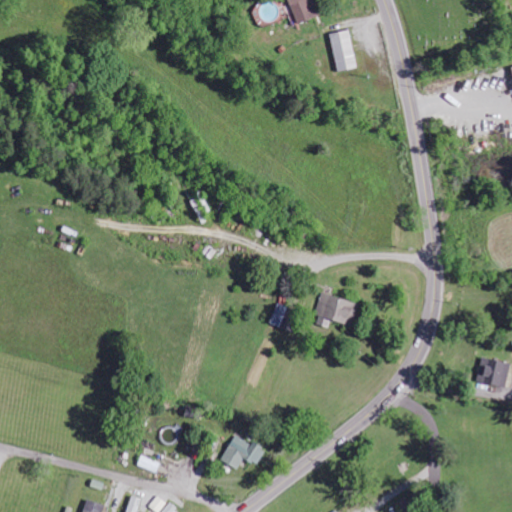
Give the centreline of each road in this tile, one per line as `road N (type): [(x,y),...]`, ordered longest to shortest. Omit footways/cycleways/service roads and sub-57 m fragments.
road 1 (secondary): [(244,511),(379,406),(428,332),(433,242),(413,107),(385,0)]
road 2 (residential): [(229,511),(0,446)]
road 3 (residential): [(433,511),(433,436),(423,414),(394,389)]
